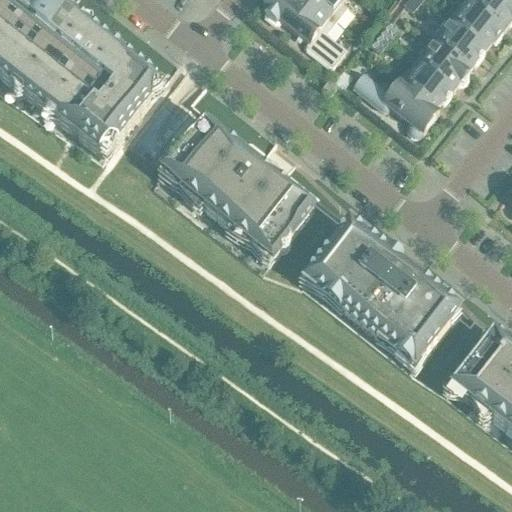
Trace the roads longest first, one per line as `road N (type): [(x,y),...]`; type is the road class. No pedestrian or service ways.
road 1 (residential): [(196,45),(425,229)]
road 2 (residential): [(425,229),(511,122)]
